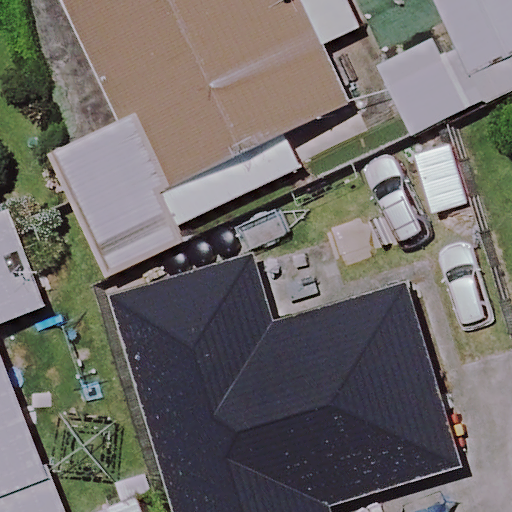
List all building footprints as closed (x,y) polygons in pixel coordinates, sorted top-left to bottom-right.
[(80,0),(77,2),(136,119),(64,155),(119,263),(309,167),(293,135),(360,101),(308,0),(80,0)] [(511,93),(511,0),(442,0),(466,50),(397,83),(422,136),(511,93)] [(0,506),(61,483),(2,327),(52,309),(17,214),(0,220),(0,506)] [(278,328),(255,253),(128,292),(194,511),(331,511),(328,500),(460,460),(409,289),(278,328)] [(71,511),(61,483),(0,506),(0,511),(71,511)]
